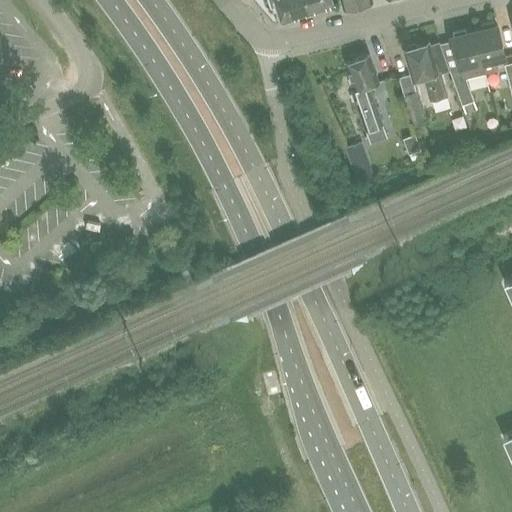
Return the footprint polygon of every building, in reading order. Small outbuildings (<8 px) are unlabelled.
[(263,0),(265,5),(275,2),(281,22),(292,18),(291,18),(292,17),(285,0),(263,0)] [(311,11),(306,0),(285,0),(292,17),(299,15),(311,11)] [(334,3),(333,0),(306,0),(311,11),(334,3)] [(505,56),(498,24),(495,25),(494,21),(478,25),(479,29),(475,30),(485,73),(497,70),(494,58),(505,56)] [(465,112),(478,108),(466,77),(485,73),(475,30),(466,32),(466,28),(453,31),(454,35),(452,35),(461,75),(453,78),(465,112)] [(439,40),(429,43),(428,41),(418,44),(414,42),(408,44),(407,47),(404,48),(413,78),(423,75),(430,99),(444,95),(438,71),(441,70),(449,68),(439,40)] [(381,121),(369,84),(379,80),(369,53),(346,61),(355,87),(352,89),(364,127),(381,121)] [(428,121),(418,90),(404,94),(414,125),(428,121)] [(421,149),(415,133),(403,137),(409,153),(421,149)] [(367,158),(352,163),(358,180),(373,174),(367,158)] [(511,278),(505,281),(511,296),(511,431),(503,436),(511,454),(511,278)]
